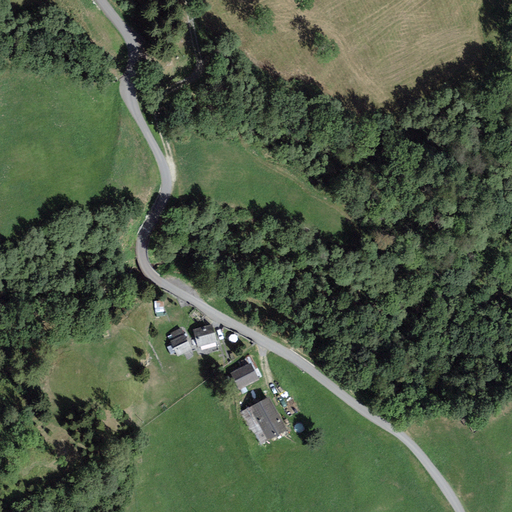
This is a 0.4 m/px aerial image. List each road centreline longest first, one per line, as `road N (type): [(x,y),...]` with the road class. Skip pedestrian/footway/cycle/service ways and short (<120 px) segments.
road 1 (unclassified): [(457,511),(445,481),(401,431),(287,351),(164,284),(143,262),(140,241),(165,186),(164,169),(129,96),(128,37),(102,0)]
road 2 (track): [(164,169),(169,155),(156,102),(198,66),(187,0)]
